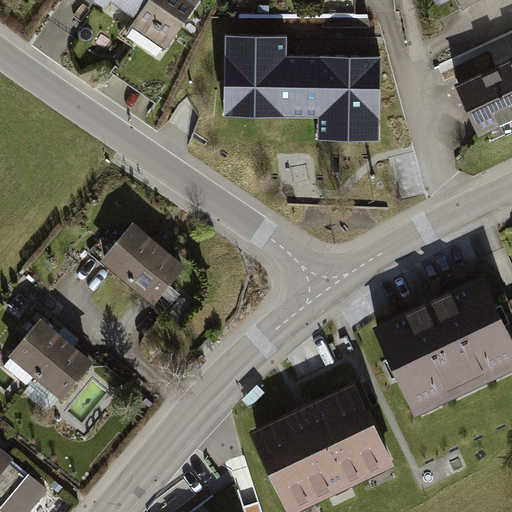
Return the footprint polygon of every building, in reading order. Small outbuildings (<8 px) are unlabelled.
[(105,0),(104,2),(128,20),(123,28),(163,56),(202,0),(105,0)] [(321,0),(322,15),(356,14),(355,0),(321,0)] [(462,0),(467,9),(483,0),(462,0)] [(222,27),(220,118),(312,119),(312,154),(383,155),(385,50),(292,48),(292,28),(222,27)] [(511,63),(451,91),(477,147),(511,130),(511,63)] [(102,264),(128,285),(160,246),(134,224),(102,264)] [(187,267),(160,246),(128,285),(155,306),(164,295),(174,303),(183,292),(173,284),(187,267)] [(511,343),(483,281),(374,330),(411,413),(511,367),(511,343)] [(71,345),(44,321),(12,356),(40,381),(71,345)] [(99,369),(71,345),(40,381),(67,405),(99,369)] [(352,391),(257,435),(291,509),(392,463),(370,413),(363,416),(352,391)] [(0,505),(8,511),(26,511),(46,490),(0,450),(0,505)]
